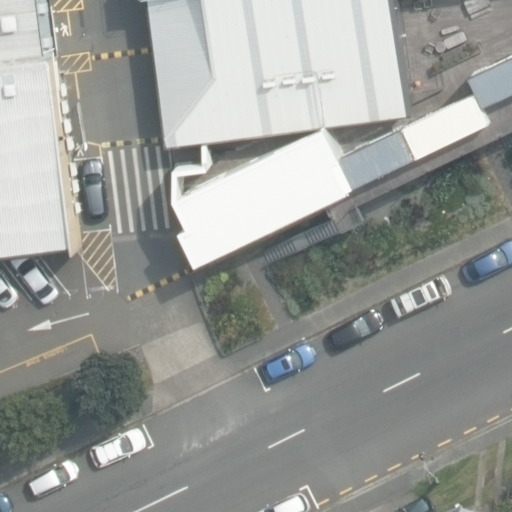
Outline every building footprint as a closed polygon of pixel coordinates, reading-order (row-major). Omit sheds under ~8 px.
[(0,0),(0,245),(81,236),(52,0),(0,0)] [(150,0),(169,136),(412,103),(397,0),(150,0)] [(477,78),(484,92),(511,78),(511,42),(470,62),(477,78)] [(477,78),(403,112),(404,115),(418,145),(420,148),(494,114),(484,92),(477,78)] [(404,115),(334,147),(349,177),(418,145),(404,115)] [(321,119),(177,186),(190,213),(182,217),(199,253),(351,182),(349,177),(334,147),(321,119)]
